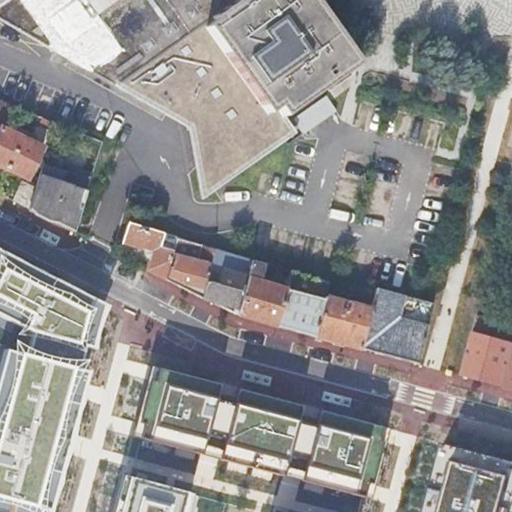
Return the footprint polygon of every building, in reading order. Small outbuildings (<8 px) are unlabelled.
[(7,0),(0,5),(0,25),(117,89),(242,0),(7,0)] [(242,0),(117,89),(188,128),(201,201),(294,134),(283,118),(354,66),(305,0),(242,0)] [(334,113),(323,98),(292,122),(303,136),(334,113)] [(0,168),(7,171),(23,134),(14,130),(12,135),(0,129),(0,168)] [(32,139),(23,134),(7,171),(15,175),(28,181),(42,150),(30,144),(32,139)] [(65,179),(90,184),(93,169),(69,164),(65,179)] [(74,234),(86,194),(71,190),(71,188),(61,185),(64,175),(42,168),(36,189),(29,211),(49,221),(74,234)] [(21,183),(12,203),(29,211),(36,189),(21,183)] [(128,224),(152,232),(153,230),(130,223),(136,202),(135,202),(128,224)] [(159,209),(136,202),(130,223),(153,230),(159,209)] [(147,271),(165,281),(175,238),(152,232),(128,224),(122,243),(127,245),(144,250),(144,252),(144,254),(145,255),(145,257),(146,258),(147,259),(148,260),(150,261),(147,271)] [(182,289),(202,299),(214,250),(175,238),(165,281),(182,289)] [(107,307),(0,249),(0,317),(34,335),(26,357),(6,350),(0,371),(0,511),(39,511),(44,511),(48,511),(89,371),(79,367),(85,349),(95,350),(107,307)] [(214,250),(202,299),(218,307),(237,316),(251,261),(214,250)] [(251,261),(237,316),(255,321),(276,328),(286,291),(259,283),(264,264),(251,261)] [(286,291),(276,328),(284,330),(315,338),(325,298),(329,283),(291,272),(287,287),(286,291)] [(370,310),(360,350),(369,352),(418,365),(423,346),(434,304),(376,289),(374,296),(370,310)] [(325,298),(315,338),(325,341),(360,350),(370,310),(325,298)] [(458,376),(505,389),(511,362),(511,342),(469,332),(458,376)] [(385,434),(152,371),(131,443),(365,503),(385,434)] [(510,511),(511,506),(511,469),(439,452),(424,511),(510,511)] [(185,511),(190,495),(125,479),(116,511),(185,511)]
